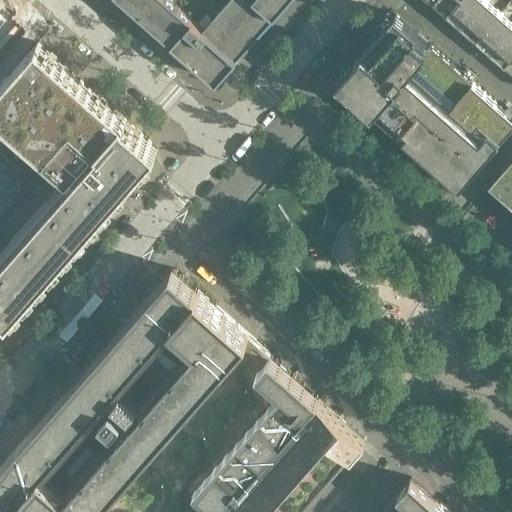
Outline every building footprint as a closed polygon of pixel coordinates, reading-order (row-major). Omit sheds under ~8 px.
[(203,26),(174,0),(126,0),(217,80),(238,56),(203,26)] [(225,0),(217,10),(216,11),(250,42),(263,28),(231,0),(225,0)] [(231,0),(263,28),(275,13),(260,0),(231,0)] [(260,0),(275,13),(287,0),(260,0)] [(430,0),(444,12),(454,0),(430,0)] [(459,25),(481,0),(454,0),(444,12),(459,25)] [(474,38),(498,11),(485,0),(481,0),(459,25),(474,38)] [(217,10),(211,5),(207,9),(213,14),(216,11),(217,10)] [(0,8),(0,50),(21,27),(0,8)] [(511,106),(508,111),(471,79),(477,73),(469,67),(464,73),(395,13),(394,15),(388,9),(381,17),(387,22),(337,79),(459,186),(511,126),(511,106)] [(216,11),(213,14),(203,26),(238,56),(250,42),(216,11)] [(490,52),(511,26),(511,23),(498,11),(474,38),(490,52)] [(505,65),(511,56),(511,26),(490,52),(505,65)] [(151,141),(38,42),(0,84),(0,115),(2,117),(4,118),(19,132),(21,133),(36,147),(38,148),(53,162),(55,163),(67,174),(10,240),(15,243),(0,259),(0,308),(9,317),(115,196),(137,171),(153,153),(153,152),(156,148),(157,147),(156,147),(151,143),(151,141)] [(511,126),(459,186),(511,232),(511,126)] [(300,511),(359,446),(367,437),(172,267),(0,462),(0,487),(28,511),(300,511)] [(452,511),(411,476),(379,511),(452,511)]
